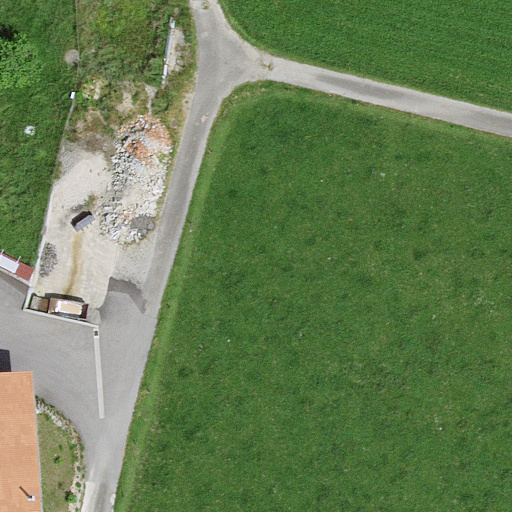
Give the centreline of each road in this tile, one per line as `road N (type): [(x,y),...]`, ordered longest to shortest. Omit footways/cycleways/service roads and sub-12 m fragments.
road 1 (track): [(97,511),(214,53),(205,0)]
road 2 (track): [(511,125),(214,53)]
